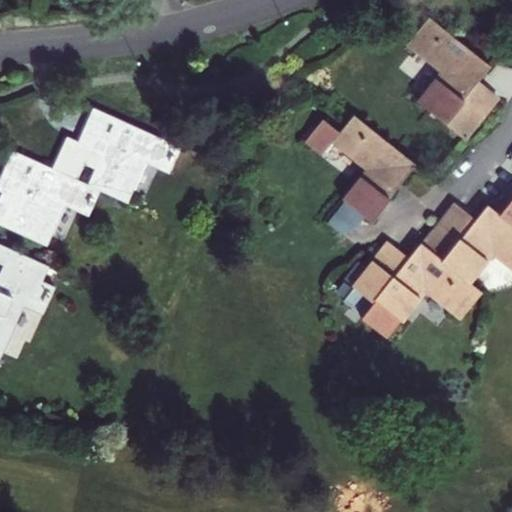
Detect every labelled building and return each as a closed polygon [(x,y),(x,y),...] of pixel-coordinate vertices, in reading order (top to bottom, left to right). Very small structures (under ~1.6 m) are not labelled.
[(491,67),(427,18),(404,47),(438,74),(414,103),(465,143),(486,117),(464,101),(477,85),(491,67)] [(498,101),(477,85),(464,101),(486,117),(498,101)] [(178,147),(92,106),(74,144),(59,138),(44,168),(72,181),(79,166),(90,172),(84,186),(94,191),(123,204),(142,164),(167,174),(178,147)] [(414,165),(351,114),(337,132),(321,119),(302,141),(319,154),(328,144),(362,170),(339,201),(361,218),(367,223),(414,165)] [(72,181),(44,168),(9,152),(0,170),(0,227),(42,247),(61,206),(83,216),(94,191),(84,186),(72,181)] [(511,200),(500,216),(511,225),(511,200)] [(361,218),(339,201),(322,223),(331,230),(353,227),(361,218)] [(511,225),(500,216),(488,206),(475,221),(453,202),(420,243),(469,283),(491,256),(511,272),(511,225)] [(390,274),(371,259),(351,285),(373,302),(361,317),(379,333),(378,334),(404,356),(418,339),(421,341),(447,310),(460,320),(482,293),(469,283),(420,243),(418,241),(405,257),(390,274)] [(386,241),(371,259),(390,274),(405,257),(386,241)] [(40,283),(47,268),(0,246),(0,350),(21,307),(39,317),(52,289),(40,283)]
